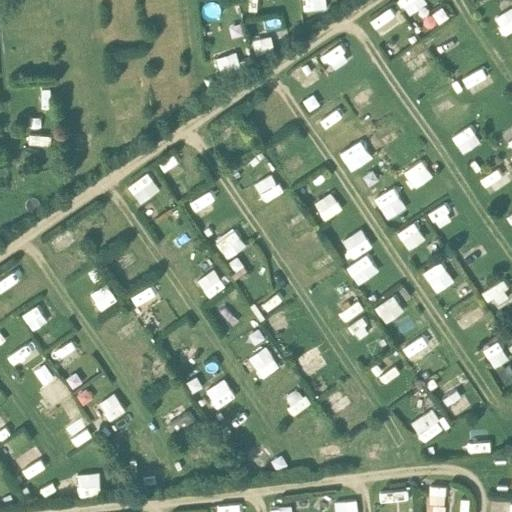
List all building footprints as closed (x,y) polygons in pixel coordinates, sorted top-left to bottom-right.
[(400,0),(407,13),(427,2),(426,0),(400,0)] [(382,33),(400,20),(388,5),(370,17),(382,33)] [(505,31),(511,27),(511,17),(501,24),(505,31)] [(437,48),(458,33),(451,24),(430,38),(437,48)] [(338,42),(321,50),(325,61),(343,53),(338,42)] [(237,50),(216,56),(222,76),(242,70),(237,50)] [(462,74),(467,85),(487,76),(482,65),(462,74)] [(245,111),(253,120),(271,105),(263,96),(245,111)] [(113,103),(116,114),(138,109),(136,99),(113,103)] [(216,122),(225,141),(237,135),(228,116),(216,122)] [(462,151),(481,139),(470,122),(451,134),(462,151)] [(344,150),(354,163),(371,150),(361,137),(344,150)] [(404,170),(416,185),(433,172),(421,157),(404,170)] [(147,169),(127,184),(141,202),(161,186),(147,169)] [(253,182),(266,200),(283,189),(271,171),(253,182)] [(381,204),(397,193),(392,186),(376,197),(381,204)] [(193,209),(214,195),(209,187),(188,201),(193,209)] [(324,217),(342,206),(331,189),(313,200),(324,217)] [(433,216),(450,209),(447,201),(429,208),(433,216)] [(397,230),(408,246),(425,235),(414,218),(397,230)] [(64,226),(44,239),(55,255),(75,243),(64,226)] [(342,237),(352,255),(372,244),(361,226),(342,237)] [(228,257),(246,243),(234,227),(215,240),(228,257)] [(346,265),(358,282),(379,268),(367,250),(346,265)] [(441,257),(423,268),(435,289),(453,279),(441,257)] [(197,275),(206,294),(225,284),(216,266),(197,275)] [(387,319),(411,306),(399,284),(375,297),(387,319)] [(335,298),(347,317),(363,306),(351,288),(335,298)] [(261,298),(253,301),(261,319),(288,307),(284,299),(265,307),(261,298)] [(272,327),(290,317),(286,309),(267,319),(272,327)] [(347,324),(360,340),(374,328),(362,312),(347,324)] [(115,329),(127,347),(144,335),(132,318),(115,329)] [(61,369),(84,356),(72,337),(50,350),(61,369)] [(405,353),(422,346),(419,337),(401,343),(405,353)] [(315,343),(296,359),(303,367),(322,351),(315,343)] [(259,373),(278,366),(273,353),(254,360),(259,373)] [(380,377),(399,372),(394,356),(376,361),(380,377)] [(148,387),(170,374),(160,357),(138,370),(148,387)] [(225,376),(206,386),(216,404),(235,394),(225,376)] [(281,395),(293,413),(312,400),(300,383),(281,395)] [(336,389),(321,397),(329,413),(344,406),(336,389)] [(94,404),(106,422),(127,409),(115,390),(94,404)] [(431,405),(409,419),(422,439),(444,425),(431,405)] [(254,468),(273,454),(262,438),(242,452),(254,468)] [(387,457),(385,440),(369,441),(370,458),(387,457)] [(23,468),(27,475),(44,466),(40,458),(23,468)] [(428,481),(428,491),(452,492),(452,482),(428,481)] [(378,489),(379,499),(408,498),(408,488),(378,489)] [(448,511),(448,493),(428,494),(428,511),(448,511)] [(342,498),(342,511),(355,511),(354,498),(342,498)] [(217,502),(218,511),(242,511),(242,501),(217,502)] [(291,511),(290,503),(269,507),(269,511),(291,511)]
